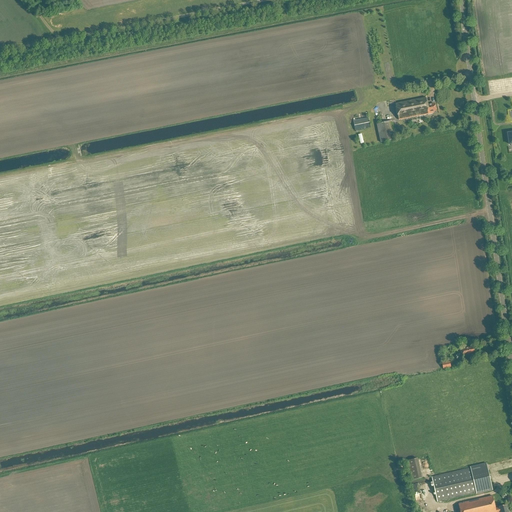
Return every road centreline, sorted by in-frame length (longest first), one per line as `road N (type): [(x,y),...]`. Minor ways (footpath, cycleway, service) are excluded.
road 1 (unclassified): [(511,357),(462,0)]
road 2 (unclassified): [(0,52),(276,0)]
